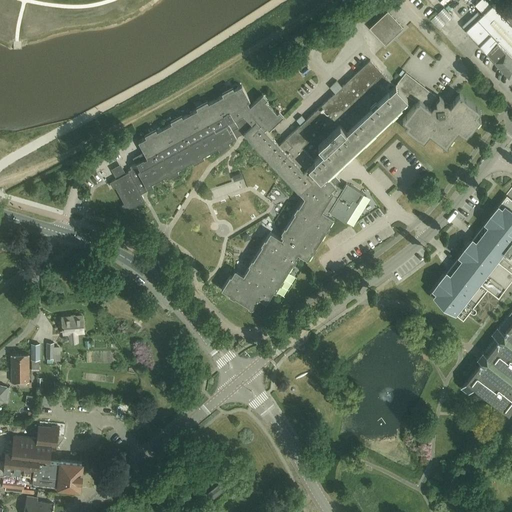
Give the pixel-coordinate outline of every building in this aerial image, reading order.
[(459,9),(468,3),(466,0),(457,0),(455,2),(459,9)] [(480,0),(475,5),(483,14),(492,6),(483,0),(480,0)] [(511,27),(492,6),(483,14),(481,15),(465,30),(508,76),(511,72),(511,27)] [(435,15),(441,25),(454,18),(448,8),(435,15)] [(511,24),(511,14),(506,9),(502,14),(511,24)] [(369,28),(385,45),(404,28),(388,11),(369,28)] [(478,12),(462,26),(465,30),(481,15),(478,12)] [(289,77),(306,64),(300,56),(283,69),(289,77)] [(343,159),(347,164),(352,159),(347,154),(407,98),(406,96),(407,95),(416,102),(427,89),(406,72),(396,85),(394,86),(382,73),(370,60),(279,145),(275,150),(265,158),(299,193),(300,192),(303,195),(326,174),(343,159)] [(309,83),(314,89),(318,86),(313,80),(309,83)] [(228,143),(228,141),(242,133),(247,138),(247,139),(265,158),(275,150),(279,145),(264,130),(266,127),(269,130),(282,117),(278,112),(277,113),(265,101),(266,100),(262,95),(252,104),(242,85),(138,141),(144,153),(140,155),(142,159),(130,166),(131,169),(128,171),(129,172),(136,187),(140,194),(140,193),(148,190),(146,187),(152,184),(151,184),(166,175),(166,176),(177,171),(177,169),(191,161),(192,163),(203,157),(202,155),(217,147),(218,149),(228,143)] [(450,105),(448,103),(447,102),(444,103),(443,99),(439,96),(436,100),(436,105),(433,105),(431,108),(429,106),(436,96),(427,89),(416,102),(403,119),(407,123),(404,127),(418,138),(419,137),(424,141),(429,134),(441,143),(442,146),(448,146),(448,143),(458,130),(464,136),(468,131),(470,132),(481,118),(477,115),(481,111),(459,94),(450,105)] [(111,170),(116,179),(125,174),(121,165),(111,170)] [(115,187),(119,196),(136,187),(129,172),(125,174),(116,179),(110,182),(114,188),(115,187)] [(232,277),(230,275),(221,289),(252,308),(259,297),(264,300),(265,298),(267,299),(272,290),(274,292),(297,256),(296,255),(297,253),(307,259),(333,218),(331,217),(333,214),(345,222),(363,194),(346,183),(343,189),(336,185),(326,174),(303,195),(305,197),(303,199),(280,235),(283,236),(281,239),(270,232),(242,276),(237,272),(236,274),(234,273),(232,277)] [(126,211),(144,201),(140,193),(140,194),(136,187),(119,196),(123,204),(122,204),(126,211)] [(511,310),(498,328),(497,327),(497,328),(498,328),(493,335),(492,334),(491,334),(495,337),(483,352),(482,351),(482,352),(483,353),(478,359),(477,358),(477,359),(481,362),(460,388),(468,394),(473,387),(508,414),(511,409),(511,210),(501,202),(506,196),(505,196),(475,234),(474,233),(474,234),(476,236),(473,240),(470,238),(471,239),(457,257),(453,262),(429,292),(441,301),(440,302),(440,303),(449,310),(450,309),(463,319),(470,310),(472,311),(472,312),(473,312),(474,312),(475,311),(476,309),(475,307),(473,306),(487,288),(498,296),(507,285),(509,282),(511,278),(511,310)] [(77,331),(84,331),(83,315),(62,316),(64,332),(69,332),(70,341),(78,341),(77,331)] [(136,358),(135,339),(126,340),(128,358),(136,358)] [(39,360),(39,344),(31,344),(31,360),(32,360),(39,360)] [(12,382),(29,381),(29,353),(12,354),(12,382)] [(0,399),(6,401),(9,387),(0,384),(0,399)] [(5,462),(2,485),(6,486),(24,488),(25,479),(31,480),(31,482),(46,483),(58,484),(58,485),(79,487),(80,478),(81,472),(82,462),(62,459),(61,459),(61,460),(50,459),(51,457),(52,447),(56,447),(58,435),(58,432),(59,432),(60,426),(52,425),(52,426),(38,424),(37,437),(14,435),(12,447),(12,451),(6,450),(5,462)] [(177,481),(180,478),(173,469),(169,472),(177,481)] [(212,498),(223,490),(218,484),(208,493),(212,498)] [(51,511),(53,503),(36,500),(37,497),(27,496),(23,511),(51,511)]
